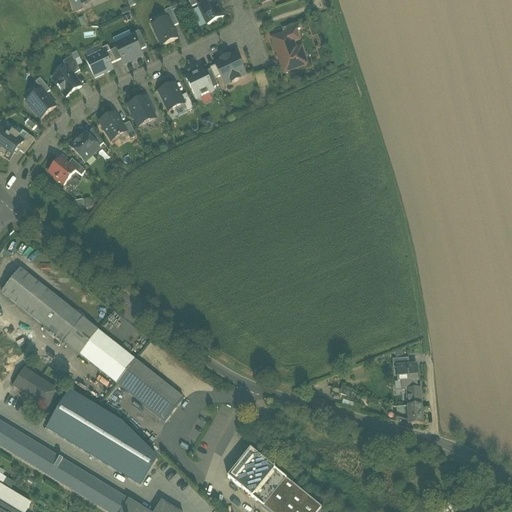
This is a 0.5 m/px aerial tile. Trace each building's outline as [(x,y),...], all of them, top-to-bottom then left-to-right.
[(69,0),(75,14),(84,11),(82,5),(81,5),(78,0),(69,0)] [(187,0),(192,9),(197,6),(194,0),(187,0)] [(199,9),(207,27),(224,19),(215,1),(199,9)] [(164,12),(168,20),(172,29),(178,26),(171,9),(164,12)] [(152,27),(162,48),(178,40),(172,29),(168,20),(152,27)] [(282,30),(284,36),(295,32),(301,30),(299,24),(282,30)] [(103,30),(105,37),(112,35),(111,28),(103,30)] [(272,40),(284,74),(307,66),(301,49),(290,52),(287,44),(298,40),(295,32),(284,36),(272,40)] [(133,39),(139,52),(146,49),(139,33),(131,36),(132,39),(133,39)] [(116,50),(121,61),(124,66),(142,58),(139,52),(133,39),(132,39),(115,47),(116,50)] [(102,50),(104,53),(110,66),(115,64),(110,53),(108,47),(102,50)] [(110,53),(115,64),(121,61),(116,50),(110,53)] [(86,62),(95,80),(113,71),(110,66),(104,53),(86,62)] [(236,56),(215,66),(215,67),(220,78),(224,86),(231,83),(232,85),(239,81),(239,80),(245,76),(236,56)] [(68,70),(73,77),(80,72),(72,58),(63,64),(68,70)] [(220,78),(215,67),(210,69),(211,71),(215,80),(220,78)] [(53,81),(66,100),(82,89),(73,77),(68,70),(53,81)] [(211,71),(204,74),(212,90),(218,87),(215,80),(211,71)] [(208,95),(213,93),(212,90),(204,74),(203,72),(186,80),(196,101),(201,99),(202,99),(208,96),(208,95)] [(41,91),(46,96),(50,92),(40,80),(35,84),(41,91)] [(159,93),(169,114),(184,106),(180,98),(174,85),(159,93)] [(41,91),(26,103),(41,121),(56,108),(46,96),(41,91)] [(184,106),(188,114),(194,111),(187,95),(180,98),(184,106)] [(128,107),(138,129),(155,121),(145,99),(128,107)] [(99,124),(112,144),(126,135),(127,135),(122,128),(114,115),(99,124)] [(36,128),(30,123),(26,126),(32,132),(36,128)] [(126,135),(130,142),(137,138),(129,124),(122,128),(127,135),(126,135)] [(18,151),(23,143),(23,142),(18,139),(20,138),(12,132),(11,134),(4,129),(1,134),(0,134),(0,156),(4,160),(4,159),(10,162),(18,151)] [(94,145),(98,150),(99,149),(95,144),(100,141),(93,131),(86,136),(94,145)] [(23,133),(20,138),(18,139),(23,142),(27,136),(23,133)] [(71,150),(86,136),(84,134),(69,148),(71,150)] [(35,141),(27,136),(23,142),(23,143),(18,151),(24,156),(35,141)] [(71,150),(84,164),(99,150),(98,150),(94,145),(86,136),(71,150)] [(95,144),(99,149),(104,145),(100,141),(95,144)] [(100,152),(99,150),(84,164),(86,166),(100,152)] [(60,184),(64,187),(75,173),(68,167),(60,161),(48,175),(54,179),(55,182),(57,184),(60,184)] [(72,162),(68,167),(75,173),(82,178),(85,173),(72,162)] [(2,294),(64,344),(83,320),(20,271),(2,294)] [(83,320),(64,344),(80,356),(98,333),(83,320)] [(0,365),(13,338),(0,331),(0,365)] [(80,356),(117,386),(136,362),(98,333),(80,356)] [(392,361),(393,369),(397,369),(409,368),(408,360),(392,361)] [(183,400),(136,362),(117,386),(164,423),(183,400)] [(406,391),(407,408),(422,407),(421,390),(417,390),(416,382),(418,382),(416,367),(409,368),(397,369),(398,384),(401,383),(402,391),(402,392),(406,391)] [(13,388),(47,411),(59,392),(25,370),(13,388)] [(340,392),(339,395),(350,400),(353,392),(342,387),(340,392)] [(71,393),(46,429),(141,487),(156,461),(122,426),(71,393)] [(341,407),(352,410),(354,405),(343,402),(341,407)] [(423,426),(422,407),(407,408),(408,411),(408,414),(409,427),(423,426)] [(397,409),(397,416),(403,418),(403,415),(404,415),(404,414),(405,414),(408,414),(408,411),(404,411),(405,408),(397,409)] [(395,424),(409,427),(408,414),(405,414),(404,414),(404,415),(403,415),(403,418),(397,416),(395,424)] [(177,511),(161,502),(155,511),(146,511),(0,421),(0,448),(2,450),(2,451),(3,452),(4,451),(104,511),(177,511)] [(228,479),(252,499),(276,471),(251,451),(228,479)] [(252,499),(268,511),(319,511),(320,511),(322,509),(276,471),(252,499)] [(0,511),(26,511),(31,505),(0,486),(0,511)]
